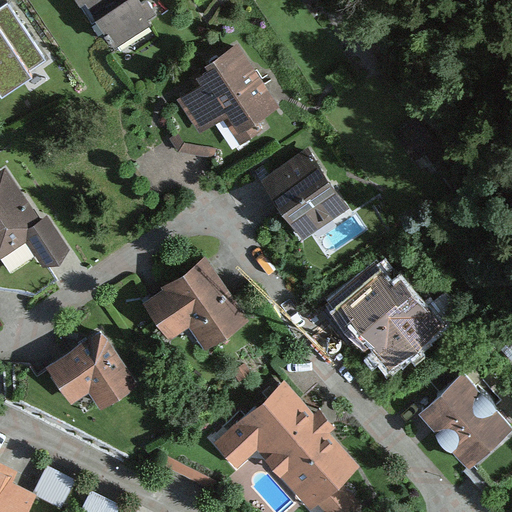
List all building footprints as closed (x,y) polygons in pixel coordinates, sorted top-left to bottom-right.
[(134,0),(82,0),(116,46),(148,23),(132,2),(134,0)] [(10,3),(0,9),(0,100),(52,67),(10,3)] [(286,120),(243,62),(185,105),(206,134),(223,121),(245,151),(286,120)] [(317,162),(274,190),(309,243),(352,214),(317,162)] [(37,221),(6,178),(0,182),(0,254),(23,238),(45,270),(72,251),(46,214),(37,221)] [(209,259),(144,305),(172,344),(193,329),(212,356),(256,326),(209,259)] [(444,336),(402,284),(355,322),(398,374),(444,336)] [(101,332),(47,370),(72,407),(95,391),(106,408),(138,385),(101,332)] [(511,434),(461,378),(424,412),(475,468),(511,434)] [(360,470),(288,386),(214,448),(237,474),(264,451),(314,509),(360,470)] [(67,504),(79,476),(50,463),(38,492),(67,504)] [(24,511),(35,492),(0,474),(0,511),(24,511)]
